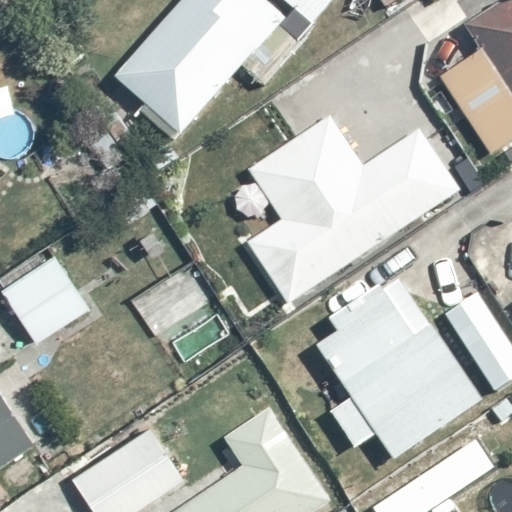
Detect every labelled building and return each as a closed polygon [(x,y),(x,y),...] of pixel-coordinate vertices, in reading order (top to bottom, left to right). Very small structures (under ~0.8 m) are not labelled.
[(197,0),(125,73),(141,89),(88,143),(126,180),(148,158),(169,178),(191,155),(182,146),(254,73),(267,85),(308,43),(292,27),(305,15),(315,25),(340,0),(197,0)] [(384,0),(391,11),(408,0),(384,0)] [(489,53),(446,80),(497,160),(511,150),(511,4),(474,29),(489,53)] [(441,43),(419,9),(311,80),(340,123),(383,95),(377,85),(441,43)] [(365,169),(332,119),(254,170),(287,221),(252,244),(291,304),(463,190),(424,130),(365,169)] [(65,252),(6,289),(39,340),(98,303),(65,252)] [(359,452),(384,435),(400,459),(485,401),(445,341),(402,276),(316,334),(347,380),(322,396),(359,452)] [(511,382),(511,343),(480,293),(446,314),(496,393),(511,382)] [(0,476),(47,447),(6,380),(0,383),(0,476)] [(98,452),(104,460),(76,480),(67,468),(8,511),(85,511),(93,506),(97,511),(155,511),(198,480),(158,426),(130,447),(121,435),(98,452)]
